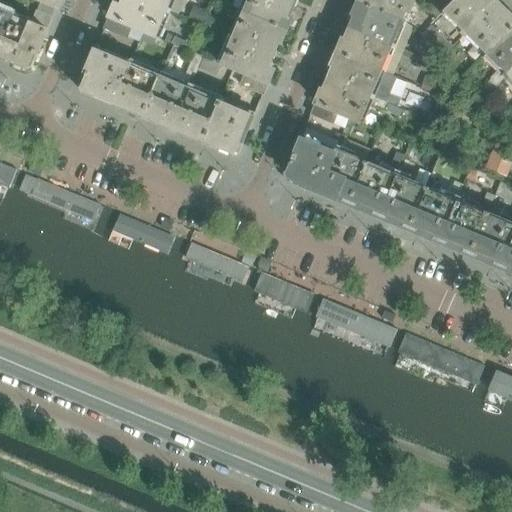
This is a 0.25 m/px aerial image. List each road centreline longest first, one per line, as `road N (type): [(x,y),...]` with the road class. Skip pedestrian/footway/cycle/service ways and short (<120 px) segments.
road 1 (secondary): [(360,511),(0,360)]
road 2 (residential): [(511,327),(245,217)]
road 3 (residential): [(245,217),(28,124)]
road 4 (residential): [(245,217),(335,0)]
road 5 (residential): [(80,0),(28,124)]
